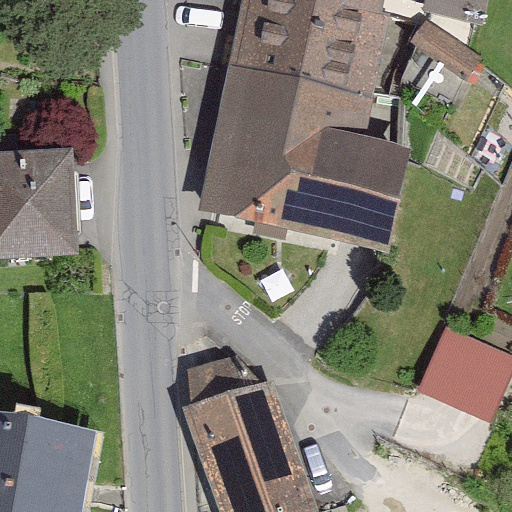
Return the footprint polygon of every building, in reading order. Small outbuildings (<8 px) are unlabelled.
[(383,0),(244,0),(224,72),(199,231),(385,263),(402,110),(369,104),(383,0)] [(0,259),(71,257),(67,159),(0,161),(0,259)] [(511,388),(511,359),(450,336),(423,401),(494,427),(511,388)] [(313,511),(275,389),(188,417),(217,511),(313,511)] [(76,511),(89,438),(0,423),(0,511),(76,511)]
